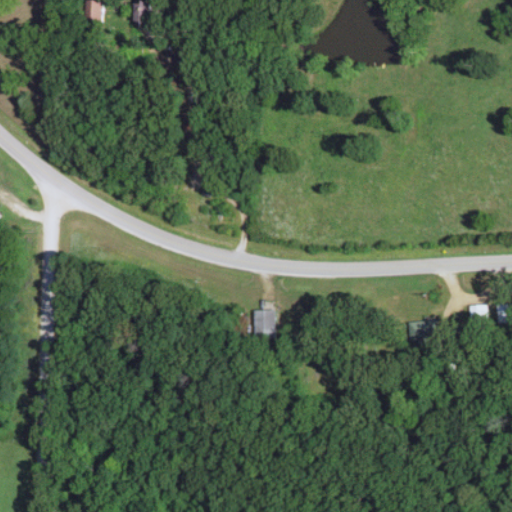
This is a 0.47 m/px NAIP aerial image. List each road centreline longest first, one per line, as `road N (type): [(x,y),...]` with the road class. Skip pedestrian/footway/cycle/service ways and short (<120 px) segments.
road 1 (secondary): [(511,262),(268,271),(213,258),(105,211),(40,172),(0,132)]
road 2 (residential): [(56,181),(41,511)]
